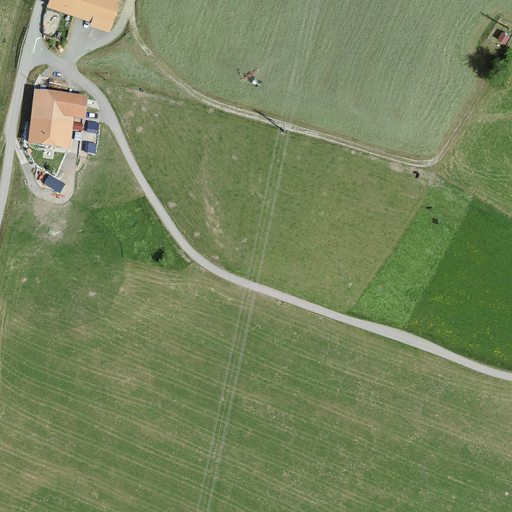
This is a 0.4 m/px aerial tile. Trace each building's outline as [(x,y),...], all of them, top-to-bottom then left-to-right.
[(50,0),(49,5),(92,20),(90,25),(108,31),(118,0),(50,0)] [(510,35),(502,30),(497,37),(506,42),(510,35)] [(36,78),(36,92),(46,92),(47,79),(36,78)] [(86,122),(89,98),(36,93),(30,147),(70,151),(73,120),(86,122)] [(49,175),(45,185),(62,191),(65,181),(49,175)]
